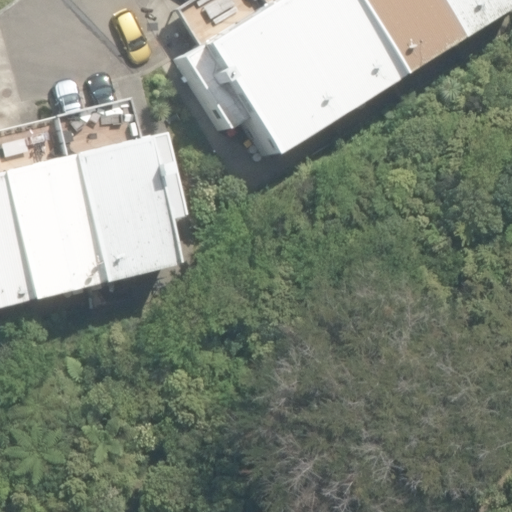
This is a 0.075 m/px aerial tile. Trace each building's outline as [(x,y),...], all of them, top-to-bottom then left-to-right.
[(259,158),(324,117),(252,0),(187,0),(169,11),(192,48),(172,61),(217,133),(236,121),(259,158)] [(252,0),(324,117),(388,78),(338,0),(252,0)] [(338,0),(388,78),(446,41),(420,0),(338,0)] [(511,0),(420,0),(446,41),(511,0)] [(134,140),(124,98),(46,118),(87,287),(162,268),(151,223),(171,218),(152,135),(134,140)] [(0,237),(15,302),(87,287),(46,118),(0,128),(0,237)] [(0,305),(15,302),(0,237),(0,305)]
